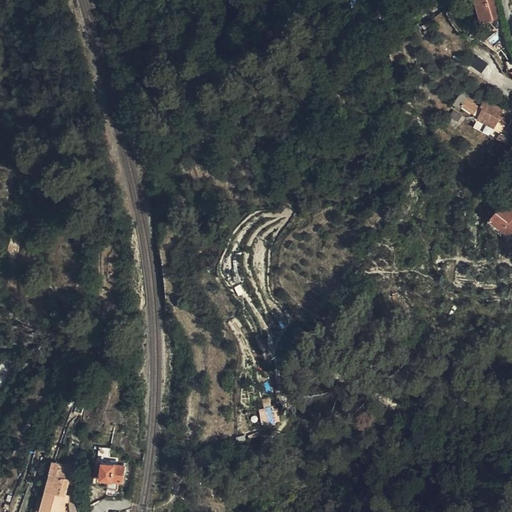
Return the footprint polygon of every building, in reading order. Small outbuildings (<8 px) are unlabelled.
[(478,0),(484,15),(499,10),(496,0),(492,0),(491,0),(478,0)] [(432,21),(427,24),(431,33),(436,30),(432,21)] [(478,54),(472,64),(484,71),(489,61),(478,54)] [(462,106),(466,99),(462,95),(455,105),(460,109),(462,106)] [(466,99),(462,106),(479,117),(478,119),(499,133),(506,122),(490,118),(479,109),(466,99)] [(490,118),(506,122),(507,120),(482,104),(479,109),(490,118)] [(511,232),(511,207),(506,201),(492,215),(511,233),(511,232)] [(262,405),(263,419),(280,417),(279,404),(262,405)] [(126,458),(97,454),(96,468),(108,470),(107,480),(119,481),(121,472),(124,473),(126,458)] [(61,459),(59,469),(55,468),(50,485),(45,484),(44,484),(39,504),(59,510),(68,478),(69,473),(70,468),(71,462),(61,459)] [(69,473),(68,478),(77,481),(78,463),(71,462),(70,468),(69,473)] [(45,484),(50,485),(55,468),(49,466),(45,484)]
